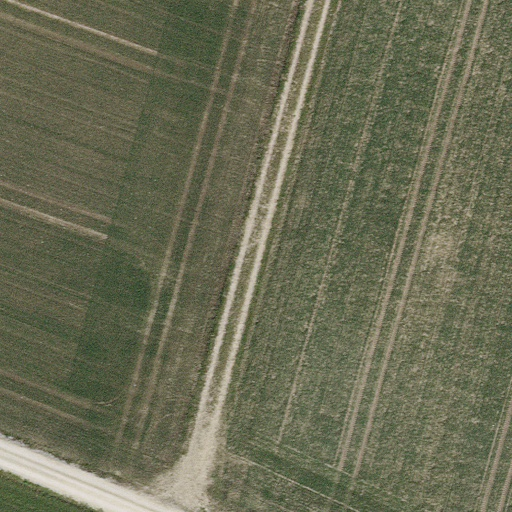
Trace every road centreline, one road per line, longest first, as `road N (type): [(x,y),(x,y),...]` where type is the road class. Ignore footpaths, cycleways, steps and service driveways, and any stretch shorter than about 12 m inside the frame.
road 1 (track): [(181,511),(316,0)]
road 2 (track): [(0,452),(145,511)]
